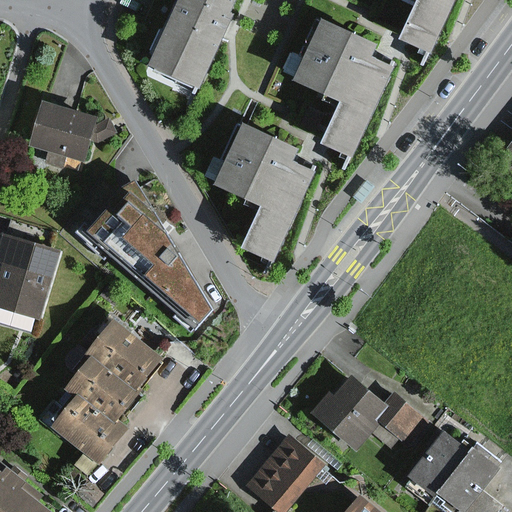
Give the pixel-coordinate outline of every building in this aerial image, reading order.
[(228,14),(234,0),(174,0),(144,66),(197,90),(231,16),(228,14)] [(412,0),(395,39),(428,54),(452,0),(412,0)] [(317,145),(350,159),(391,68),(368,57),(373,44),(317,19),(289,80),(336,102),(317,145)] [(0,82),(8,52),(0,49),(0,82)] [(95,160),(107,118),(53,102),(40,144),(95,160)] [(238,248),(271,264),(313,172),(289,161),(295,149),(239,124),(211,185),(257,206),(238,248)] [(129,182),(85,227),(197,329),(218,304),(175,227),(129,182)] [(0,307),(39,319),(60,252),(14,238),(0,280),(0,307)] [(102,353),(107,357),(146,389),(174,356),(131,319),(102,353)] [(83,386),(95,396),(126,423),(151,393),(146,389),(107,357),(83,386)] [(349,378),(314,422),(349,450),(367,428),(400,454),(432,413),(398,386),(383,404),(349,378)] [(95,396),(68,427),(110,464),(137,433),(126,423),(95,396)] [(443,430),(408,475),(433,495),(436,492),(469,450),(443,430)] [(322,465),(293,439),(251,486),(281,511),(322,465)] [(469,450),(436,492),(461,511),(499,511),(506,504),(486,488),(502,467),(473,445),(469,450)] [(61,511),(0,464),(0,511),(61,511)] [(373,511),(359,500),(349,511),(373,511)]
